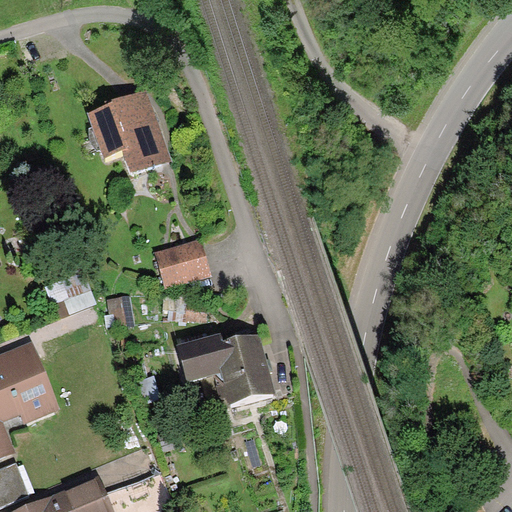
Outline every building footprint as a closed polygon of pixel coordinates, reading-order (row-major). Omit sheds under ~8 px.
[(138,99),(107,110),(109,115),(91,121),(105,162),(126,155),(133,174),(161,164),(153,142),(160,140),(153,119),(146,121),(138,99)] [(200,245),(158,256),(167,287),(208,276),(200,245)] [(215,347),(183,355),(191,385),(223,376),(232,410),(275,398),(259,340),(216,352),(215,347)] [(30,351),(0,362),(0,363),(2,368),(14,399),(25,424),(55,412),(30,351)] [(2,368),(0,368),(0,456),(8,453),(0,432),(0,404),(14,399),(2,368)] [(16,467),(0,473),(0,511),(28,500),(16,467)] [(148,511),(136,483),(99,499),(104,511),(148,511)] [(47,505),(31,511),(104,511),(99,499),(93,486),(68,497),(69,500),(48,509),(47,505)]
